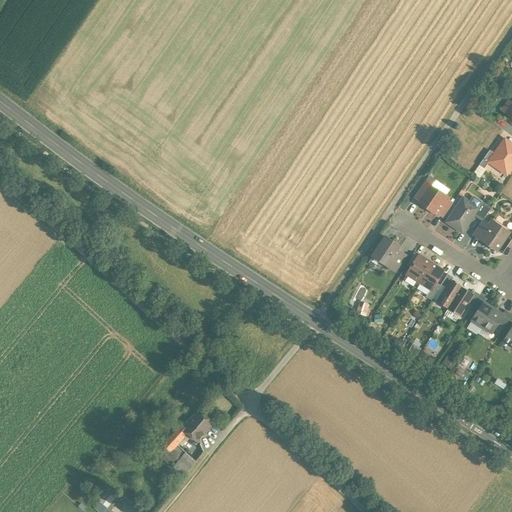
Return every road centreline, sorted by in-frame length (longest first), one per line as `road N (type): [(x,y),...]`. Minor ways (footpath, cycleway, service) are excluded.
road 1 (secondary): [(511,449),(257,286),(0,102)]
road 2 (track): [(0,183),(360,511)]
road 3 (track): [(316,320),(511,33)]
road 4 (residential): [(496,283),(387,215)]
